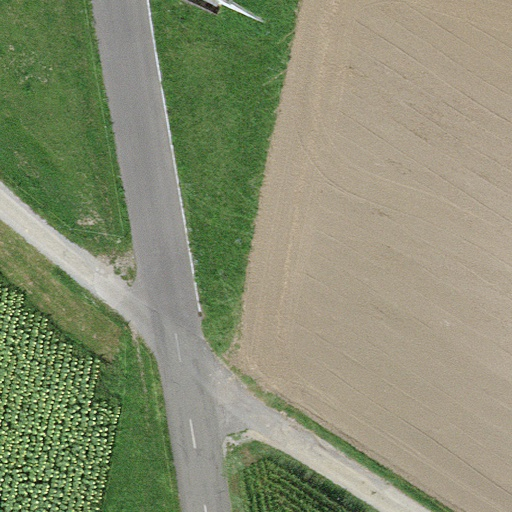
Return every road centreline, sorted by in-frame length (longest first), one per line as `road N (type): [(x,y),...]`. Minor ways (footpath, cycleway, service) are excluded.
road 1 (track): [(416,511),(184,361),(0,190)]
road 2 (tertiary): [(121,0),(208,511)]
